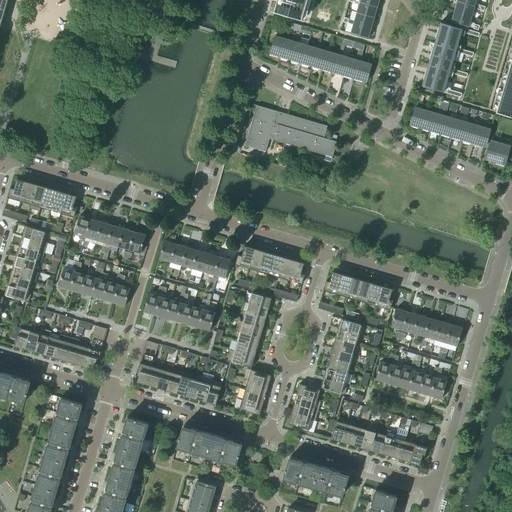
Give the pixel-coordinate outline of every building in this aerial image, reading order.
[(278,3),(276,12),(303,20),(308,0),(284,0),(283,5),(278,3)] [(457,1),(454,11),(471,16),(474,6),(457,1)] [(359,2),(356,12),(374,17),(377,7),(359,2)] [(454,11),(450,22),(468,27),(471,16),(454,11)] [(356,12),(353,23),(371,28),(374,17),(356,12)] [(438,90),(443,92),(446,81),(449,70),(452,60),(455,50),(459,39),(462,28),(450,25),(440,22),(437,33),(434,43),(431,54),(428,64),(425,74),(422,85),(438,90)] [(353,23),(350,33),(368,38),(371,28),(353,23)] [(472,35),(478,37),(479,33),(473,31),(468,30),(462,28),(461,32),(472,35)] [(270,53),(269,55),(270,55),(277,57),(278,55),(280,56),(280,58),(281,58),(286,39),(285,39),(278,37),(275,36),(273,40),(273,42),(270,53)] [(286,39),(281,58),(288,60),(288,58),(291,59),(290,61),(291,61),(296,42),(295,42),(286,39)] [(296,42),(291,61),(298,63),(299,61),(301,62),(301,64),(302,64),(307,46),(306,45),(299,43),(297,43),(296,42)] [(307,46),(302,64),(309,67),(309,65),(312,65),(311,67),(312,68),(318,49),(316,48),(307,46)] [(455,52),(461,53),(466,55),(472,57),(473,53),(468,51),(462,49),(456,48),(455,52)] [(318,49),(312,68),(319,70),(320,68),(323,69),(322,70),(323,71),(329,52),(327,51),(320,49),(318,49)] [(329,52),(323,71),(330,73),(330,71),(333,72),(333,74),(339,55),(337,54),(329,52)] [(496,111),(511,116),(511,54),(510,63),(507,74),(505,79),(503,85),(500,95),(497,105),(496,111)] [(339,55),(333,74),(340,76),(341,74),(344,75),(343,77),(344,77),(349,58),(348,58),(342,56),(339,55)] [(349,58),(344,77),(351,79),(351,77),(354,78),(354,80),(360,61),(359,61),(349,58)] [(360,61),(354,80),(361,82),(362,80),(366,81),(371,64),(363,62),(361,61),(360,61)] [(449,72),(455,74),(460,76),(466,77),(467,73),(461,72),(456,70),(450,69),(449,72)] [(460,97),(461,93),(444,88),(443,92),(449,94),(452,95),(455,95),(458,96),(460,97)] [(440,102),(438,109),(446,112),(448,104),(440,102)] [(269,139),(273,140),(273,139),(279,141),(280,141),(286,143),(286,144),(286,143),(293,145),(292,145),(293,146),(293,145),(299,147),(306,149),(305,149),(306,150),(306,149),(312,151),(313,151),(319,152),(318,153),(319,153),(325,154),(325,155),(326,154),(332,156),(331,157),(332,157),(336,142),(323,138),(327,126),(326,126),(326,127),(320,125),(320,124),(320,125),(313,123),(314,123),(313,123),(307,121),(306,121),(300,119),(294,117),(293,117),(287,115),(288,114),(287,114),(286,118),(280,116),(281,113),(256,105),(245,146),(265,152),(269,139)] [(461,106),(459,113),(467,115),(469,109),(469,108),(461,106)] [(410,124),(409,126),(410,126),(417,128),(418,127),(420,127),(420,129),(426,110),(425,110),(415,107),(410,124)] [(426,110),(420,129),(428,131),(428,130),(431,130),(430,132),(431,132),(437,113),(429,111),(427,111),(426,110)] [(437,113),(431,132),(438,135),(439,133),(441,133),(441,135),(441,136),(447,117),(446,116),(439,114),(437,114),(437,113)] [(447,117),(441,136),(449,138),(449,136),(452,137),(451,138),(452,139),(458,120),(450,117),(448,117),(447,117)] [(458,120),(452,139),(459,141),(460,139),(463,140),(462,142),(468,123),(467,122),(458,120)] [(468,123),(462,142),(470,144),(470,142),(473,143),(473,145),(479,126),(474,125),(471,124),(469,123),(468,123)] [(479,126),(473,145),(480,147),(481,145),(485,146),(490,129),(481,127),(479,126)] [(485,159),(486,159),(496,162),(495,164),(503,166),(504,164),(504,165),(508,152),(510,146),(494,141),(490,140),(485,159)] [(7,197),(20,201),(26,181),(17,178),(13,189),(10,188),(11,188),(10,187),(7,197)] [(20,201),(30,204),(36,184),(26,181),(20,201)] [(41,207),(47,187),(36,184),(30,204),(29,208),(40,211),(41,207)] [(41,207),(50,210),(56,190),(47,187),(41,207)] [(50,210),(60,213),(66,193),(56,190),(50,210)] [(66,193),(60,213),(74,217),(77,207),(76,207),(73,206),(76,196),(66,193)] [(8,217),(10,211),(10,210),(4,208),(2,216),(8,217)] [(16,212),(14,219),(25,222),(28,215),(27,215),(27,216),(16,212)] [(74,233),(75,233),(81,235),(80,239),(84,240),(85,240),(86,237),(91,219),(85,218),(86,217),(80,215),(79,216),(78,222),(74,233)] [(86,237),(97,240),(102,222),(96,220),(96,221),(91,219),(86,237)] [(97,240),(108,243),(113,226),(107,224),(107,223),(102,222),(97,240)] [(25,225),(22,236),(42,241),(45,231),(25,225)] [(108,243),(106,246),(107,246),(110,248),(111,244),(118,246),(124,228),(118,226),(117,227),(113,226),(108,243)] [(118,246),(129,249),(134,232),(129,230),(124,228),(118,246)] [(134,232),(129,249),(141,253),(141,252),(140,252),(145,236),(146,235),(145,235),(145,234),(139,233),(134,232)] [(22,236),(19,245),(44,253),(45,253),(52,255),(54,245),(47,243),(42,241),(22,236)] [(159,258),(170,261),(175,244),(170,243),(171,242),(165,240),(164,241),(159,258),(159,257),(159,258)] [(170,261),(181,265),(186,246),(181,245),(180,246),(175,244),(170,261)] [(44,253),(19,245),(16,255),(36,261),(41,262),(44,253)] [(235,264),(249,268),(254,248),(244,245),(241,256),(238,255),(238,254),(235,264)] [(186,246),(181,265),(188,267),(192,268),(197,250),(192,249),(192,248),(186,246)] [(249,268),(258,271),(264,251),(254,248),(249,268)] [(197,250),(192,268),(196,269),(203,271),(208,253),(202,251),(202,252),(197,250)] [(267,278),(274,254),(264,251),(258,271),(268,274),(267,278)] [(203,271),(214,274),(219,257),(214,255),(208,253),(203,271)] [(267,278),(277,281),(284,257),(274,254),(267,278)] [(16,255),(13,265),(33,271),(36,261),(16,255)] [(219,257),(214,274),(225,278),(226,277),(225,277),(230,261),(230,260),(230,259),(224,257),(224,258),(219,257)] [(288,280),(294,260),(284,257),(277,281),(287,284),(288,280)] [(294,260),(288,280),(301,284),(304,274),(301,273),(304,263),(294,260)] [(13,265),(10,275),(30,281),(33,271),(13,265)] [(65,288),(70,289),(75,272),(63,269),(64,269),(60,281),(59,286),(58,285),(58,286),(59,286),(59,287),(65,289),(65,288)] [(323,290),(337,294),(343,274),(332,271),(329,282),(326,281),(326,280),(323,290)] [(75,292),(81,293),(86,275),(75,272),(70,289),(75,291),(75,292)] [(337,294),(347,297),(353,277),(343,274),(337,294)] [(10,275),(7,284),(28,290),(30,281),(10,275)] [(87,294),(92,296),(97,278),(86,275),(81,293),(86,295),(87,294)] [(347,297),(356,300),(362,280),(353,277),(347,297)] [(97,298),(102,300),(108,282),(97,278),(92,296),(97,297),(97,298)] [(356,300),(366,303),(372,283),(362,280),(356,300)] [(108,301),(113,302),(119,285),(108,282),(102,300),(108,301)] [(366,303),(376,306),(382,286),(372,283),(366,303)] [(28,290),(7,284),(4,295),(28,302),(31,291),(28,290)] [(119,285),(113,302),(119,304),(118,304),(124,306),(124,305),(125,305),(129,288),(130,289),(130,288),(119,285)] [(382,286),(376,306),(390,310),(393,300),(392,300),(389,299),(392,289),(382,286)] [(281,297),(284,298),(286,292),(275,289),(275,288),(273,295),(281,297)] [(251,292),(248,302),(269,308),(271,298),(251,292)] [(286,292),(284,298),(288,299),(288,300),(296,302),(298,295),(298,294),(297,295),(286,292)] [(150,313),(155,314),(160,297),(148,293),(148,294),(149,294),(144,310),(143,310),(143,311),(144,311),(143,312),(149,313),(150,313)] [(160,317),(165,318),(171,300),(160,297),(155,314),(160,316),(160,317)] [(193,325),(198,327),(203,310),(204,307),(206,300),(203,299),(200,305),(201,305),(200,305),(200,309),(193,307),(187,325),(193,326),(193,325)] [(171,319),(176,321),(182,303),(171,300),(165,318),(171,320),(171,319)] [(240,310),(246,312),(266,318),(269,308),(248,302),(243,301),(240,310)] [(326,303),(320,301),(319,301),(317,308),(324,310),(326,303)] [(181,323),(187,325),(193,307),(182,303),(176,321),(182,322),(181,323)] [(331,305),(330,311),(333,312),(333,313),(341,315),(343,308),(331,305)] [(391,326),(402,329),(407,312),(402,311),(402,310),(396,308),(396,309),(395,309),(396,309),(391,326)] [(203,310),(198,327),(203,328),(203,329),(209,331),(209,330),(210,330),(209,330),(211,324),(214,313),(215,314),(215,313),(203,310)] [(246,312),(243,321),(243,322),(263,328),(266,318),(246,312)] [(402,329),(413,333),(418,314),(413,313),(412,314),(407,312),(402,329)] [(413,333),(424,336),(429,319),(424,317),(424,316),(418,314),(413,333)] [(341,318),(338,329),(358,335),(361,336),(364,325),(341,318)] [(424,336),(435,339),(440,321),(434,319),(434,320),(429,319),(424,336)] [(239,321),(236,331),(240,332),(260,338),(263,328),(243,322),(243,321),(239,320),(239,321)] [(435,339),(446,342),(451,325),(445,323),(446,323),(440,321),(435,339)] [(93,330),(105,334),(106,329),(107,329),(95,325),(93,330)] [(451,325),(446,342),(457,346),(457,345),(462,329),(462,328),(462,327),(456,326),(451,325)] [(14,345),(24,348),(30,330),(13,326),(10,337),(16,339),(14,345)] [(34,351),(44,354),(49,336),(51,331),(41,329),(39,333),(34,351)] [(338,329),(335,338),(359,345),(355,344),(358,335),(338,329)] [(24,348),(34,351),(39,333),(30,330),(24,348)] [(92,335),(104,338),(105,334),(93,330),(92,335)] [(240,332),(237,341),(257,347),(260,338),(240,332)] [(54,357),(64,360),(69,342),(70,337),(60,335),(59,339),(54,357)] [(90,340),(102,343),(104,338),(92,335),(90,340)] [(44,354),(54,357),(59,339),(49,336),(44,354)] [(64,360),(73,363),(80,341),(80,340),(70,337),(69,342),(64,360)] [(335,338),(332,348),(356,355),(359,345),(335,338)] [(147,341),(145,346),(157,349),(158,344),(146,340),(146,341),(147,341)] [(83,366),(88,348),(89,344),(80,341),(73,363),(83,366)] [(237,341),(234,351),(254,357),(257,347),(237,341)] [(88,348),(83,366),(93,369),(96,359),(98,359),(101,351),(100,351),(88,348)] [(332,348),(329,358),(353,365),(356,355),(332,348)] [(144,350),(143,355),(154,358),(156,354),(144,350)] [(254,357),(234,351),(231,350),(227,360),(251,367),(254,357)] [(329,358),(326,367),(347,372),(349,364),(353,365),(329,358)] [(382,381),(387,382),(392,365),(380,362),(376,378),(375,378),(375,379),(376,379),(375,380),(381,382),(382,381)] [(136,381),(147,384),(152,366),(140,363),(137,371),(139,371),(136,381)] [(147,384),(156,387),(163,366),(153,363),(152,366),(147,384)] [(391,385),(397,386),(403,368),(392,365),(387,382),(392,384),(391,385)] [(156,387),(166,390),(172,369),(163,366),(156,387)] [(326,367),(323,377),(343,383),(347,372),(326,367)] [(247,368),(244,379),(268,386),(271,375),(247,368)] [(403,387),(408,389),(413,371),(403,368),(397,386),(403,388),(403,387)] [(166,390),(176,393),(182,371),(172,369),(166,390)] [(176,393),(186,396),(192,374),(182,371),(176,393)] [(413,391),(419,393),(424,374),(413,371),(408,389),(413,390),(413,391)] [(0,372),(0,373),(0,394),(8,397),(24,402),(30,382),(30,381),(29,381),(22,378),(18,377),(17,377),(15,376),(13,376),(13,375),(12,375),(12,376),(1,372),(0,372)] [(202,377),(196,399),(205,402),(212,380),(213,375),(203,372),(202,377)] [(186,396),(196,399),(202,377),(192,374),(186,396)] [(425,393),(430,395),(435,378),(424,374),(419,393),(425,394),(425,393)] [(347,384),(343,383),(323,377),(320,388),(344,394),(347,384)] [(435,378),(430,395),(435,396),(435,397),(441,399),(441,398),(442,398),(441,398),(443,392),(446,381),(447,382),(447,381),(435,378)] [(247,380),(245,389),(265,395),(268,386),(244,379),(247,380)] [(212,380),(205,402),(215,405),(217,398),(219,392),(221,387),(222,383),(212,380)] [(300,384),(297,394),(320,401),(320,400),(317,399),(320,390),(300,384)] [(245,389),(242,398),(262,405),(265,395),(245,389)] [(297,394),(294,404),(317,411),(320,401),(297,394)] [(61,398),(52,428),(73,434),(75,426),(76,423),(78,415),(78,414),(81,404),(82,404),(61,398)] [(262,405),(242,398),(238,411),(247,414),(248,412),(259,415),(262,405)] [(294,404),(291,413),(315,420),(317,411),(294,404)] [(315,420),(291,413),(288,424),(299,427),(299,429),(307,431),(311,420),(314,421),(315,420)] [(118,446),(139,452),(147,423),(148,423),(127,417),(125,423),(124,426),(124,428),(123,428),(121,436),(118,446)] [(331,438),(340,441),(347,420),(337,417),(336,421),(334,427),(332,432),(331,438)] [(340,441),(350,444),(357,423),(347,420),(340,441)] [(350,444),(360,447),(365,429),(356,427),(357,423),(350,444)] [(421,423),(419,428),(431,432),(432,427),(433,427),(433,426),(421,423)] [(206,455),(212,434),(200,431),(201,430),(200,430),(200,431),(195,429),(196,429),(195,429),(191,428),(183,426),(177,447),(206,455)] [(52,428),(43,457),(64,463),(66,456),(67,452),(68,452),(68,450),(69,450),(68,450),(69,446),(70,446),(70,445),(70,443),(73,434),(52,428)] [(360,447),(370,450),(375,432),(365,429),(360,447)] [(380,453),(389,456),(395,438),(396,433),(386,430),(385,435),(380,453)] [(370,450),(380,453),(385,435),(375,432),(370,450)] [(396,433),(395,438),(389,456),(399,459),(405,441),(406,436),(396,433)] [(212,434),(206,455),(219,459),(235,464),(241,443),(233,440),(229,439),(229,438),(229,439),(224,438),(225,437),(224,437),(224,438),(212,434)] [(399,459),(409,461),(414,444),(405,441),(399,459)] [(414,444),(409,461),(419,464),(422,454),(424,455),(427,447),(414,444)] [(137,460),(139,452),(118,446),(116,453),(115,456),(115,457),(115,458),(114,458),(114,459),(113,463),(112,463),(113,464),(113,465),(112,465),(110,474),(131,481),(135,464),(137,460)] [(35,485),(56,491),(57,486),(59,481),(59,480),(59,479),(60,479),(60,478),(61,474),(62,474),(61,474),(61,472),(62,472),(64,464),(64,463),(43,457),(41,464),(35,485)] [(313,486),(319,466),(315,464),(307,462),(306,461),(306,462),(302,461),(302,460),(301,460),(297,459),(290,457),(289,457),(287,464),(283,478),(313,486)] [(319,466),(313,486),(342,495),(348,475),(348,474),(347,474),(340,472),(336,471),(336,470),(335,470),(331,469),(331,468),(330,469),(319,466)] [(104,496),(101,503),(122,509),(131,481),(110,474),(108,482),(107,485),(107,486),(106,487),(105,487),(106,488),(105,492),(104,491),(104,492),(104,496)] [(207,511),(211,499),(213,494),(215,486),(196,481),(187,511),(207,511)] [(53,501),(56,491),(35,485),(27,511),(49,511),(51,509),(51,508),(52,508),(51,507),(52,503),(53,503),(53,502),(53,501)] [(303,488),(300,496),(309,499),(312,491),(303,488)] [(368,511),(391,511),(392,509),(393,509),(393,508),(392,508),(396,496),(375,490),(368,511)] [(121,511),(122,509),(101,503),(99,511),(98,511),(121,511)]
